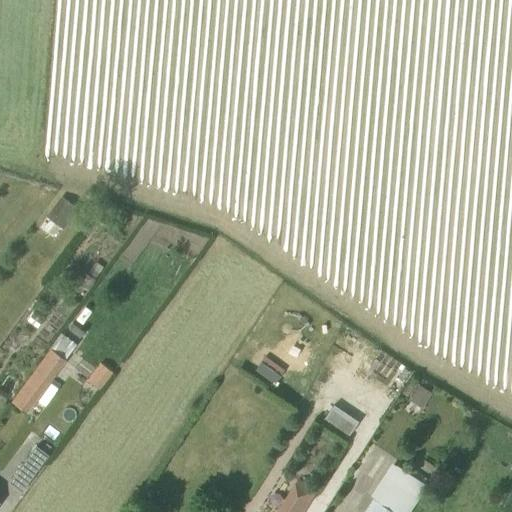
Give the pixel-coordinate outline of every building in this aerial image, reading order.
[(64,229),(79,209),(62,196),(46,216),(64,229)] [(88,289),(95,279),(96,280),(101,274),(92,268),(88,273),(86,272),(79,282),(88,289)] [(27,412),(65,361),(77,346),(62,334),(50,350),(12,401),(27,412)] [(99,389),(117,364),(104,354),(86,379),(99,389)] [(261,362),(255,370),(274,384),(280,376),(261,362)] [(418,385),(411,398),(423,404),(430,391),(418,385)] [(35,475),(49,455),(36,445),(22,465),(35,475)] [(410,511),(428,485),(392,462),(370,496),(373,498),(363,511),(410,511)] [(303,511),(317,490),(298,478),(275,511),(303,511)]
